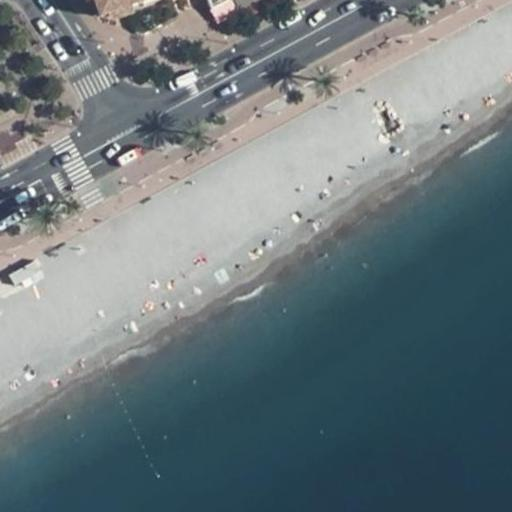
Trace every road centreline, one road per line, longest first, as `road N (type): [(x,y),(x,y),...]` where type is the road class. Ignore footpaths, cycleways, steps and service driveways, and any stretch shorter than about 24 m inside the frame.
road 1 (primary): [(321,28),(124,133)]
road 2 (secondary): [(45,0),(124,133)]
road 3 (primary): [(124,133),(0,201)]
